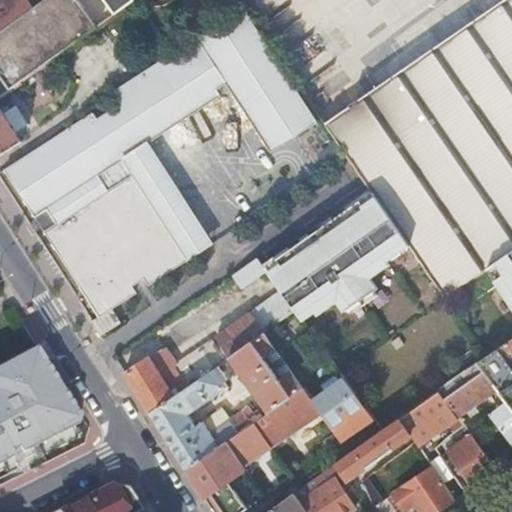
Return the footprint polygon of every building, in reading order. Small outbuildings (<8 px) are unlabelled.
[(0,87),(6,96),(21,86),(94,33),(69,0),(45,0),(25,15),(0,32),(0,87)] [(0,32),(25,15),(45,0),(33,0),(31,2),(30,0),(7,0),(0,5),(0,32)] [(94,0),(110,22),(137,3),(135,0),(94,0)] [(91,115),(4,173),(33,218),(47,209),(57,226),(44,234),(100,321),(113,312),(138,295),(134,288),(146,280),(151,287),(190,261),(136,177),(111,194),(100,176),(125,160),(149,144),(222,95),(218,88),(228,82),(273,151),(318,122),(245,8),(198,38),(202,44),(190,53),(186,46),(113,93),(121,104),(96,121),(91,115)] [(0,156),(22,142),(0,110),(0,109),(25,92),(21,86),(6,96),(0,100),(0,156)] [(125,160),(100,176),(111,194),(136,177),(190,261),(214,245),(149,144),(125,160)] [(378,198),(375,193),(362,202),(365,207),(378,198)] [(388,261),(411,245),(378,198),(365,207),(362,202),(312,236),(316,242),(306,249),(302,243),(276,261),(279,266),(268,274),(276,284),(296,312),(304,322),(317,313),(319,317),(339,302),(346,313),(379,289),(372,278),(391,265),(388,261)] [(47,209),(33,218),(44,234),(57,226),(47,209)] [(316,242),(312,236),(302,243),(306,249),(316,242)] [(511,251),(489,267),(511,302),(511,251)] [(265,269),(257,259),(233,276),(251,302),(276,284),(268,274),(265,269)] [(276,261),(265,269),(268,274),(279,266),(276,261)] [(134,288),(138,295),(151,287),(146,280),(134,288)] [(100,321),(93,326),(102,340),(122,326),(113,312),(100,321)] [(231,359),(265,334),(251,314),(174,368),(189,389),(216,370),(231,359)] [(281,357),(265,334),(231,359),(268,413),(303,388),(287,365),(279,370),(284,378),(280,381),(264,358),(269,355),(274,363),(281,357)] [(511,341),(479,364),(499,390),(508,401),(511,406),(511,341)] [(189,389),(174,368),(168,359),(172,356),(167,349),(151,360),(150,358),(124,375),(151,416),(152,416),(189,389)] [(499,390),(479,364),(466,373),(472,381),(459,390),(454,382),(440,391),(455,411),(459,418),(499,390)] [(255,423),(258,420),(249,407),(211,435),(204,425),(198,429),(189,416),(233,384),(230,380),(225,383),(216,370),(189,389),(152,416),(187,471),(255,423)] [(344,379),(312,402),(342,444),(374,420),(344,379)] [(258,420),(255,423),(271,446),(284,438),(285,439),(320,413),(312,402),(303,388),(268,413),(258,420)] [(455,411),(440,391),(399,420),(415,444),(417,446),(429,437),(439,430),(451,422),(447,417),(455,411)] [(89,428),(70,398),(0,437),(0,485),(86,443),(89,428)] [(511,406),(508,401),(491,414),(511,441),(511,406)] [(415,444),(399,420),(382,432),(337,464),(349,482),(358,476),(405,442),(409,448),(415,444)] [(271,446),(255,423),(187,471),(206,500),(210,497),(219,511),(246,511),(248,511),(235,493),(233,492),(232,492),(231,492),(229,493),(224,486),(244,472),(241,468),(271,446)] [(443,437),(439,430),(429,437),(433,444),(443,437)] [(499,473),(468,430),(462,435),(465,439),(447,451),(474,489),(499,473)] [(436,449),(425,458),(432,468),(439,479),(450,470),(436,449)] [(419,511),(440,511),(455,502),(439,479),(432,468),(394,495),(405,511),(415,504),(419,511)] [(327,480),(323,474),(305,487),(311,497),(301,504),(306,511),(348,511),(355,507),(336,479),(326,486),(323,482),(327,480)] [(368,489),(358,476),(349,482),(358,495),(368,489)] [(112,484),(59,511),(60,511),(130,511),(139,507),(127,488),(112,484)] [(294,495),(270,511),(306,511),(301,504),(294,495)]
